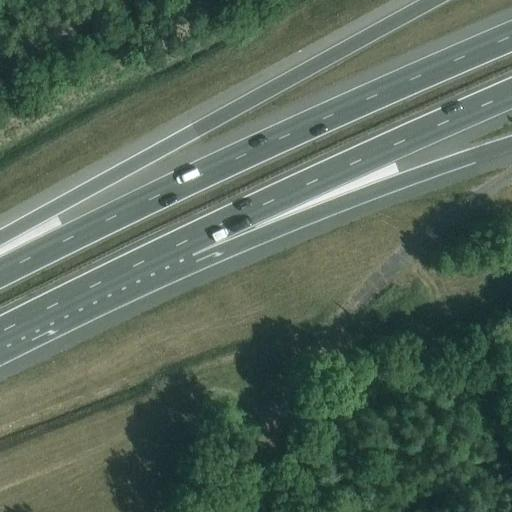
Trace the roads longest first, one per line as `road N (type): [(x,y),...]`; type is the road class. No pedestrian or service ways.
road 1 (motorway): [(511,37),(308,123),(0,272)]
road 2 (motorway): [(432,0),(0,237)]
road 3 (motorway): [(180,242),(511,93)]
road 4 (motorway): [(180,242),(511,143)]
road 5 (motorway): [(0,331),(180,242)]
road 6 (unclassified): [(0,62),(104,0)]
